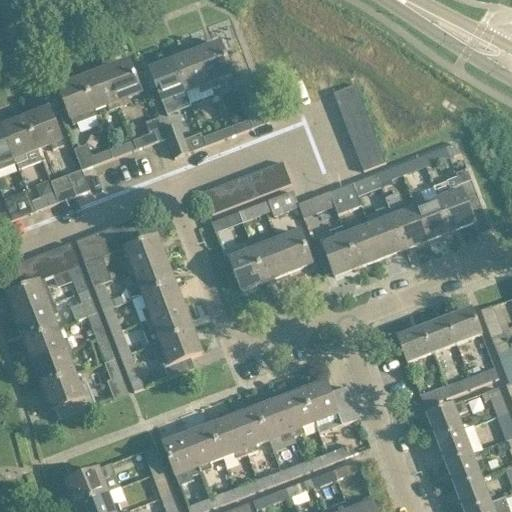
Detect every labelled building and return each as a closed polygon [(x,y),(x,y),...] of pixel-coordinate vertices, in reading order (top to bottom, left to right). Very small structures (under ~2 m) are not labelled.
[(221,45),(198,54),(212,92),(223,88),(220,82),(232,78),(236,88),(251,83),(240,54),(226,59),(221,45)] [(198,54),(174,63),(187,95),(199,90),(202,96),(212,92),(198,54)] [(130,63),(106,72),(121,110),(131,106),(129,100),(142,95),(130,63)] [(187,95),(174,63),(150,72),(167,117),(192,107),(187,95)] [(106,72),(83,81),(95,113),(108,108),(110,114),(121,110),(106,72)] [(95,113),(83,81),(59,90),(73,128),(85,124),(83,118),(95,113)] [(334,96),(338,107),(360,98),(356,87),(334,96)] [(338,107),(342,118),(365,109),(360,98),(338,107)] [(249,120),(226,129),(231,140),(270,125),(261,101),(244,108),(249,120)] [(342,118),(347,129),(369,121),(365,109),(342,118)] [(50,111),(26,120),(39,153),(51,148),(53,153),(64,149),(50,111)] [(3,129),(17,166),(19,171),(42,162),(39,153),(26,120),(3,129)] [(137,152),(167,141),(164,133),(159,120),(146,125),(150,137),(133,143),(137,152)] [(347,129),(351,140),(373,132),(369,121),(347,129)] [(179,128),(164,133),(167,141),(175,161),(190,156),(179,128)] [(3,129),(0,129),(0,173),(17,166),(3,129)] [(226,129),(203,138),(207,149),(231,140),(226,129)] [(351,140),(355,152),(378,143),(373,132),(351,140)] [(133,143),(110,152),(114,161),(137,152),(133,143)] [(355,152),(360,163),(382,154),(378,143),(355,152)] [(83,172),(82,172),(83,173),(114,161),(110,152),(93,159),(87,146),(75,151),(83,172)] [(446,150),(423,159),(426,169),(450,160),(446,150)] [(382,154),(360,163),(364,174),(386,165),(382,154)] [(423,159),(399,169),(403,178),(426,169),(423,159)] [(283,164),(272,169),(280,191),(292,187),(283,164)] [(272,169),(260,173),(269,196),(280,191),(272,169)] [(399,169),(376,177),(380,187),(403,178),(399,169)] [(56,194),(55,194),(59,206),(90,194),(83,173),(82,172),(52,184),(56,194)] [(260,173),(249,178),(258,200),(269,196),(260,173)] [(357,196),(380,187),(376,177),(353,186),(357,196)] [(249,178),(238,182),(247,204),(258,200),(249,178)] [(238,182),(227,186),(235,209),(247,204),(238,182)] [(471,214),(482,210),(472,183),(450,191),(448,184),(434,189),(439,203),(439,202),(451,234),(475,225),(471,214)] [(227,186),(216,191),(224,213),(235,209),(227,186)] [(362,208),(357,196),(353,186),(330,195),(335,209),(335,210),(338,218),(361,208),(362,208)] [(224,213),(216,191),(204,195),(213,217),(224,213)] [(4,202),(9,214),(13,224),(36,215),(32,203),(28,193),(4,202)] [(55,194),(32,203),(36,215),(59,206),(55,194)] [(294,194),(262,206),(266,217),(271,215),(273,219),(299,209),(294,194)] [(335,209),(330,195),(312,202),(318,216),(335,210),(335,209)] [(390,212),(393,220),(405,252),(428,243),(414,205),(404,209),(398,195),(385,200),(390,212)] [(424,201),(414,205),(428,243),(451,234),(439,202),(439,203),(426,207),(424,201)] [(262,206),(239,215),(243,225),(266,217),(262,206)] [(0,228),(13,224),(9,214),(0,217),(0,228)] [(243,225),(239,215),(212,226),(216,235),(243,225)] [(378,219),(367,223),(382,261),(405,252),(393,220),(380,225),(378,219)] [(133,222),(122,227),(130,249),(142,245),(133,222)] [(359,233),(346,238),(359,270),(382,261),(367,223),(357,227),(359,233)] [(122,227),(110,231),(119,254),(125,251),(130,249),(122,227)] [(110,231),(99,235),(108,258),(119,254),(110,231)] [(285,234),(274,238),(289,275),(313,266),(300,234),(287,240),(285,234)] [(99,235),(88,240),(97,262),(103,260),(108,258),(99,235)] [(359,270),(346,238),(334,243),(331,237),(320,241),(335,279),(359,270)] [(266,248),(253,253),(266,284),(289,275),(274,238),(264,242),(266,248)] [(130,249),(125,251),(130,265),(125,267),(129,277),(166,263),(157,239),(142,245),(130,249)] [(77,244),(85,266),(97,262),(88,240),(77,244)] [(71,246),(60,250),(68,273),(70,272),(80,269),(71,246)] [(60,250),(48,255),(57,277),(68,273),(60,250)] [(266,284),(253,253),(241,257),(239,252),(228,256),(242,294),(266,284)] [(48,255),(37,259),(46,282),(57,277),(48,255)] [(37,259),(26,263),(35,286),(45,282),(46,282),(37,259)] [(85,266),(94,290),(104,287),(103,285),(111,282),(103,260),(97,262),(85,266)] [(15,268),(23,290),(35,286),(26,263),(15,268)] [(166,263),(129,277),(129,279),(122,281),(126,290),(131,303),(143,298),(175,286),(166,263)] [(89,293),(80,269),(70,272),(80,296),(89,293)] [(8,296),(17,320),(55,306),(45,282),(35,286),(23,290),(8,296)] [(175,286),(143,298),(148,311),(143,313),(147,323),(184,309),(175,286)] [(94,290),(103,314),(113,310),(104,287),(94,290)] [(98,316),(89,293),(80,296),(83,305),(71,310),(76,323),(88,319),(98,316)] [(17,320),(26,343),(57,331),(52,319),(59,316),(55,306),(17,320)] [(508,330),(499,307),(481,313),(491,338),(508,331),(508,330)] [(184,309),(147,323),(151,334),(156,332),(161,345),(193,332),(184,309)] [(103,314),(112,337),(122,333),(113,310),(103,314)] [(471,312),(447,321),(457,347),(482,337),(472,311),(471,312)] [(107,339),(98,316),(88,319),(97,342),(107,339)] [(447,321),(423,331),(433,356),(457,347),(447,321)] [(511,357),(511,347),(508,349),(505,341),(511,338),(511,328),(508,330),(508,331),(491,338),(500,362),(511,357)] [(26,343),(35,367),(72,352),(68,342),(62,344),(57,331),(26,343)] [(433,356),(423,331),(399,340),(399,339),(398,340),(408,366),(433,356)] [(193,332),(161,345),(166,357),(160,359),(169,381),(195,371),(191,360),(202,356),(193,332)] [(112,337),(121,360),(130,356),(122,333),(112,337)] [(116,362),(107,339),(97,342),(106,366),(116,362)] [(35,367),(44,390),(75,378),(70,365),(76,363),(72,352),(35,367)] [(130,356),(121,360),(135,395),(144,391),(130,356)] [(505,387),(511,384),(511,357),(500,362),(509,385),(505,387)] [(125,386),(116,362),(106,366),(115,389),(125,386)] [(474,391),(498,381),(494,370),(488,372),(469,380),(474,391)] [(75,378),(44,390),(53,413),(90,399),(86,388),(80,390),(75,378)] [(474,391),(469,380),(445,389),(449,400),(474,391)] [(303,394),(315,425),(320,437),(360,421),(347,390),(331,396),(327,385),(303,394)] [(449,400),(445,389),(421,399),(425,410),(449,400)] [(490,403),(496,419),(508,415),(499,390),(481,396),(484,405),(490,403)] [(303,394),(280,402),(295,440),(305,436),(303,430),(315,425),(303,394)] [(280,402),(257,411),(269,443),(282,438),(284,444),(295,440),(280,402)] [(427,417),(437,442),(463,432),(458,417),(468,413),(464,403),(427,417)] [(257,411),(234,420),(249,459),(258,455),(259,456),(272,451),(269,443),(257,411)] [(496,419),(506,443),(511,440),(511,424),(508,415),(496,419)] [(234,420),(211,429),(223,461),(235,456),(238,462),(248,458),(248,459),(249,459),(234,420)] [(437,442),(446,466),(473,456),(472,455),(483,451),(474,428),(463,432),(437,442)] [(211,429),(187,438),(202,475),(212,471),(210,465),(223,461),(211,429)] [(323,445),(327,457),(328,457),(331,466),(355,457),(347,436),(323,445)] [(202,475),(187,438),(164,447),(180,488),(193,483),(191,479),(202,475)] [(144,454),(153,478),(162,475),(153,451),(144,454)] [(446,466),(456,491),(482,481),(473,456),(446,466)] [(328,457),(327,457),(304,465),(308,475),(331,466),(328,457)] [(358,464),(334,473),(338,482),(361,473),(358,464)] [(304,465),(281,474),(285,484),(308,475),(304,465)] [(67,484),(76,508),(108,495),(103,483),(109,481),(104,469),(67,484)] [(334,473),(311,482),(314,491),(338,482),(334,473)] [(281,474),(258,483),(261,493),(285,484),(281,474)] [(153,478),(162,501),(171,498),(162,475),(153,478)] [(456,491),(463,511),(472,511),(491,505),(482,481),(456,491)] [(311,482),(288,491),(291,500),(314,491),(311,482)] [(258,483),(235,492),(238,501),(261,493),(258,483)] [(291,500),(288,491),(264,500),(267,509),(291,500)] [(235,492),(212,501),(215,510),(238,501),(235,492)] [(76,508),(77,511),(120,511),(118,506),(113,508),(108,495),(76,508)] [(162,501),(165,511),(176,511),(171,498),(162,501)] [(362,509),(354,511),(376,511),(371,499),(360,504),(362,509)] [(472,511),(509,511),(505,499),(491,505),(472,511)] [(210,511),(215,510),(212,501),(188,510),(188,511),(210,511)] [(324,511),(349,511),(346,503),(333,508),(332,509),(324,511)]
